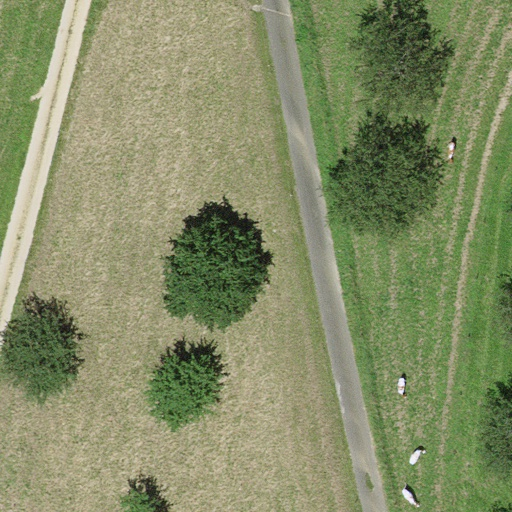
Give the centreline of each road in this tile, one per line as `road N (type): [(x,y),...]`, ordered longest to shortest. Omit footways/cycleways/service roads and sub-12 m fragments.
road 1 (track): [(272,0),(377,511)]
road 2 (track): [(75,0),(0,284)]
